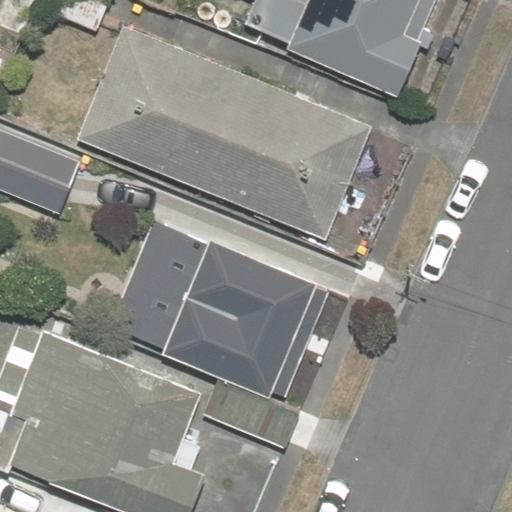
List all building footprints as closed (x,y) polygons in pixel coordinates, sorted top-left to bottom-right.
[(114,0),(37,0),(36,4),(101,32),(114,0)] [(427,41),(421,39),(437,0),(254,0),(245,22),(293,43),(291,48),(403,97),(427,41)] [(377,126),(127,25),(81,140),(330,240),(377,126)] [(85,160),(0,124),(0,191),(61,217),(85,160)] [(216,240),(214,244),(156,220),(112,324),(170,349),(169,352),(277,397),(282,386),(292,390),(334,290),(216,240)] [(203,394),(48,329),(44,336),(22,327),(0,377),(0,466),(10,471),(15,459),(141,511),(193,511),(208,479),(195,473),(208,442),(187,433),(203,394)] [(287,447),(302,411),(220,377),(205,412),(287,447)]
